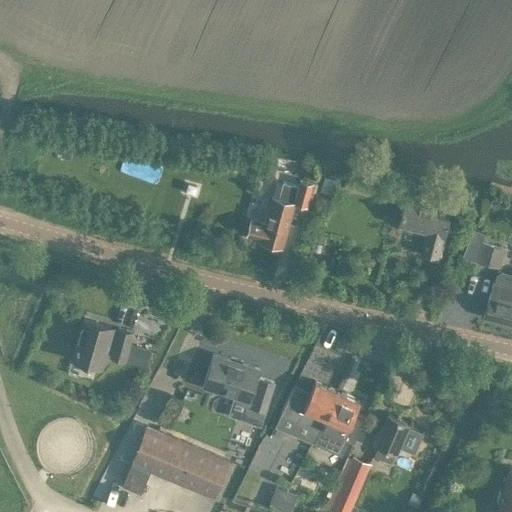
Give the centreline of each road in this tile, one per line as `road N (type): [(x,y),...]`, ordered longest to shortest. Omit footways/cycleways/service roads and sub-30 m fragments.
road 1 (tertiary): [(511,354),(213,287),(0,226)]
road 2 (track): [(511,58),(296,77),(110,51),(14,74)]
